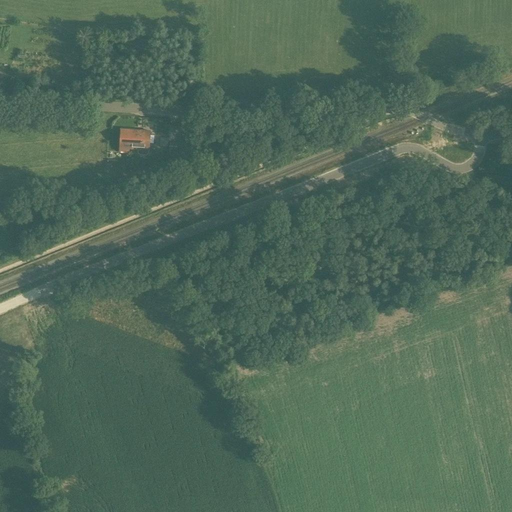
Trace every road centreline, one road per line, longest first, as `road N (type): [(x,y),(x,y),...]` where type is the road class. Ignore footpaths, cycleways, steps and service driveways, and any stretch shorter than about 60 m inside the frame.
road 1 (unclassified): [(0,310),(385,151),(412,150),(469,172),(483,135)]
road 2 (tertiary): [(483,135),(405,112),(0,102)]
